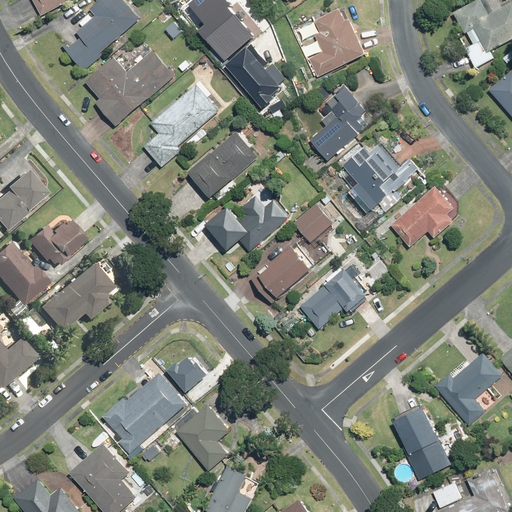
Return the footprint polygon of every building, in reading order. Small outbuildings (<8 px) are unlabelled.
[(34,0),(43,17),(75,0),(34,0)] [(145,16),(131,0),(103,0),(93,10),(97,14),(79,30),(84,36),(70,47),(67,43),(63,46),(86,73),(106,55),(103,53),(145,16)] [(210,24),(203,30),(229,58),(257,33),(233,7),(237,4),(233,0),(194,0),(191,3),(210,24)] [(501,0),(484,0),(457,13),(467,35),(470,33),(475,45),(467,49),(477,69),(496,60),(492,52),(511,42),(511,0),(504,4),(501,0)] [(344,9),(317,21),(322,34),(317,36),(325,54),(311,59),(318,77),(370,56),(355,19),(349,21),(344,9)] [(254,42),(227,65),(265,109),(280,96),(277,93),(286,85),(267,63),(270,61),(254,42)] [(118,58),(88,82),(101,99),(97,103),(117,129),(178,78),(156,50),(128,72),(118,58)] [(511,71),(491,90),(511,114),(511,71)] [(213,96),(201,82),(153,124),(161,133),(146,147),(165,168),(185,151),(187,153),(208,134),(204,129),(229,106),(217,92),(213,96)] [(370,109),(349,88),(340,97),(338,94),(329,103),(335,109),(323,120),(329,127),(312,143),(331,163),(370,125),(366,122),(370,119),(365,114),(370,109)] [(223,205),(240,189),(233,181),(259,158),(237,133),(192,173),(214,198),(216,197),(223,205)] [(374,153),(368,147),(346,167),(362,184),(355,190),(374,211),(406,182),(399,174),(407,166),(385,142),(374,153)] [(47,195),(25,170),(5,188),(7,190),(0,196),(0,223),(7,231),(47,195)] [(454,219),(463,211),(440,185),(394,226),(413,248),(431,233),(437,240),(457,222),(454,219)] [(263,247),(295,219),(277,198),(267,207),(259,198),(245,209),(250,215),(243,221),(232,208),(210,226),(231,253),(243,243),(252,253),(261,245),(263,247)] [(337,223),(320,202),(295,224),(312,244),(337,223)] [(46,225),(28,241),(53,267),(84,238),(66,218),(52,231),(46,225)] [(14,238),(0,249),(0,279),(22,306),(50,282),(14,238)] [(269,265),(260,273),(280,297),(273,302),(277,307),(321,270),(298,242),(285,252),(287,255),(272,268),(269,265)] [(392,271),(382,260),(369,270),(379,282),(392,271)] [(104,293),(112,286),(91,262),(40,306),(62,331),(81,314),(86,320),(110,299),(104,293)] [(372,293),(346,264),(327,280),(329,283),(302,306),(322,329),(346,308),(350,313),(372,293)] [(0,386),(37,355),(19,334),(3,348),(0,344),(0,386)] [(511,351),(503,360),(511,370),(511,351)] [(449,372),(436,384),(473,425),(489,410),(479,399),(505,375),(486,353),(457,380),(449,372)] [(193,399),(166,368),(132,399),(129,395),(107,416),(126,437),(120,443),(132,455),(193,399)] [(425,402),(396,416),(412,453),(409,454),(420,480),(454,465),(425,402)] [(210,403),(178,432),(212,470),(231,452),(221,441),(234,429),(210,403)] [(106,441),(72,472),(108,511),(120,511),(138,496),(123,479),(133,470),(106,441)] [(250,475),(231,464),(221,482),(219,480),(214,490),(217,491),(207,510),(209,511),(248,511),(256,497),(242,489),(250,475)] [(476,496),(441,510),(442,511),(509,511),(511,511),(511,505),(496,465),(468,476),(476,496)] [(84,511),(63,486),(54,494),(40,477),(16,497),(28,511),(84,511)] [(148,485),(140,492),(148,501),(156,494),(148,485)] [(312,511),(303,499),(284,511),(312,511)]
